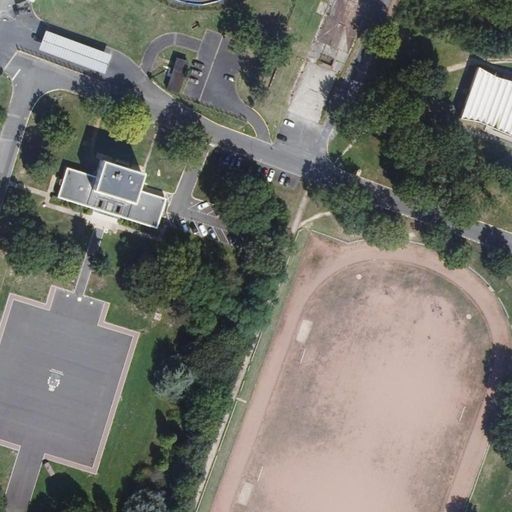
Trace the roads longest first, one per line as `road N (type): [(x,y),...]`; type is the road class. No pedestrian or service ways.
road 1 (unclassified): [(316,170),(511,244)]
road 2 (unclassified): [(316,170),(380,8)]
road 3 (unclassified): [(162,114),(316,170)]
road 4 (unclassified): [(9,58),(162,114)]
